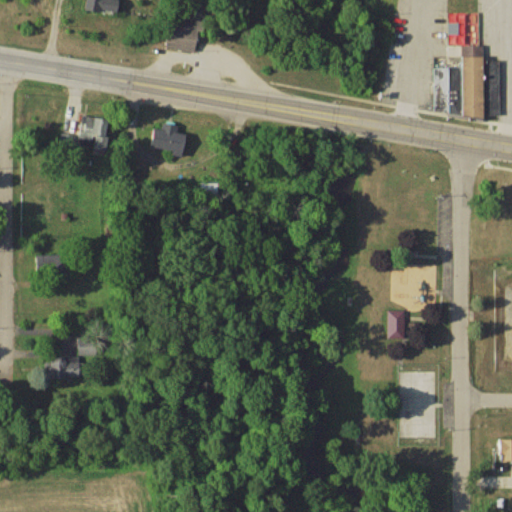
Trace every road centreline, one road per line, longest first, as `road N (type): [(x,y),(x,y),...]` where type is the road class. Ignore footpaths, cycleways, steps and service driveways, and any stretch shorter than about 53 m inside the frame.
road 1 (secondary): [(511,145),(0,59)]
road 2 (residential): [(462,511),(464,137)]
road 3 (residential): [(10,61),(10,372)]
